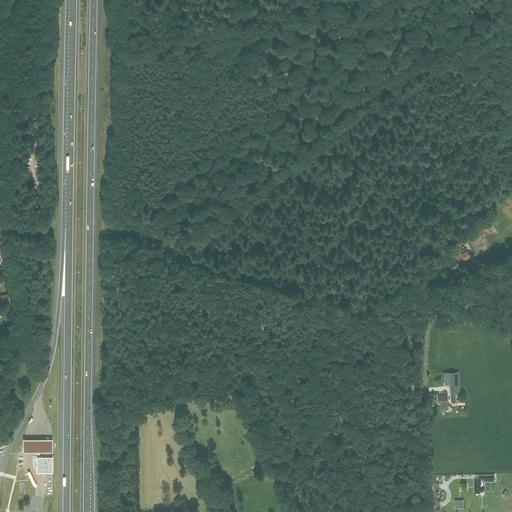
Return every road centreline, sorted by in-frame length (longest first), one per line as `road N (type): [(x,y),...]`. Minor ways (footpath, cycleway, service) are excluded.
road 1 (motorway): [(87,511),(94,0)]
road 2 (track): [(498,0),(195,239)]
road 3 (unclassified): [(430,316),(221,270),(146,236),(106,229)]
road 4 (track): [(276,269),(284,260),(265,225),(180,115),(169,0)]
road 5 (motorway): [(68,227),(66,511)]
road 6 (motorway): [(72,0),(68,227)]
road 7 (track): [(174,41),(397,0)]
road 8 (unclassified): [(433,511),(425,385),(430,316)]
road 9 (motorway): [(68,227),(52,353),(37,393)]
